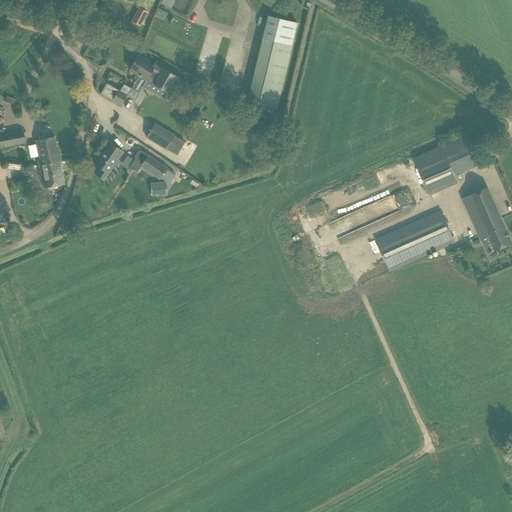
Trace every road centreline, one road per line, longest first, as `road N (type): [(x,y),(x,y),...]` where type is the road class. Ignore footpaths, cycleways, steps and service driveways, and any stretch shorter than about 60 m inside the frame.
road 1 (unclassified): [(16,247),(51,222),(67,197),(91,92),(85,65),(63,44),(68,0)]
road 2 (unclassified): [(511,115),(325,0)]
